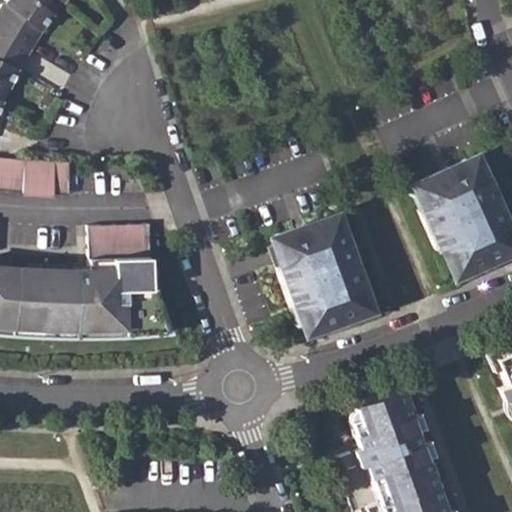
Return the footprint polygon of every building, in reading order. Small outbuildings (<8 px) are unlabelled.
[(2,1),(0,4),(0,29),(34,51),(42,38),(38,35),(53,15),(33,0),(8,0),(5,3),(2,1)] [(34,51),(0,29),(0,82),(10,87),(23,60),(27,63),(34,51)] [(0,188),(29,191),(69,191),(69,159),(34,158),(0,155),(0,188)] [(437,172),(414,182),(418,191),(427,211),(418,215),(431,245),(440,241),(452,268),(461,264),(464,272),(495,259),(492,251),(509,244),(507,237),(511,234),(511,233),(489,181),(488,181),(481,185),(470,176),(474,169),(473,167),(472,164),(469,162),(465,161),(460,162),(449,179),(451,182),(444,185),(437,172)] [(279,263),(273,266),(291,318),(298,317),(300,325),(318,319),(321,327),(356,317),(353,308),(361,305),(352,279),(359,277),(346,242),(340,244),(332,225),(330,218),(300,227),(305,240),(299,242),(299,236),(279,234),(275,237),(274,241),(274,245),(277,247),(283,250),(279,263)] [(0,335),(8,336),(28,337),(55,338),(72,338),(87,338),(110,336),(138,335),(168,331),(167,325),(155,288),(149,288),(148,225),(88,224),(89,267),(57,268),(24,267),(0,266),(0,335)] [(511,432),(511,346),(487,357),(499,383),(491,386),(511,433),(511,432)] [(359,398),(343,403),(353,434),(346,436),(350,449),(344,451),(346,458),(349,465),(355,463),(360,477),(367,475),(376,500),(379,511),(439,511),(428,483),(414,442),(410,444),(404,428),(408,426),(393,387),(359,398)]
